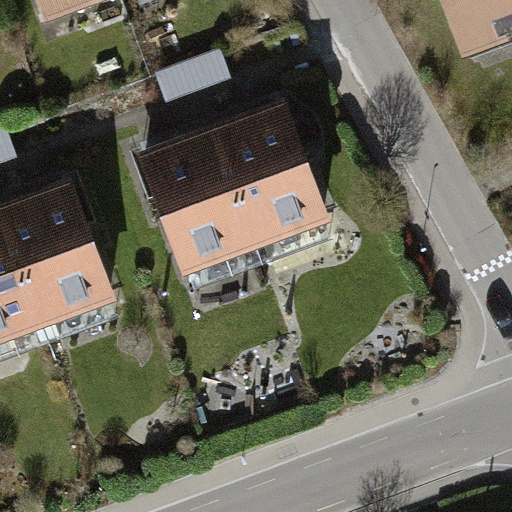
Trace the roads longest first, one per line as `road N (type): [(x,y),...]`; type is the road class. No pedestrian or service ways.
road 1 (residential): [(345,0),(511,299)]
road 2 (tertiary): [(250,511),(511,410)]
